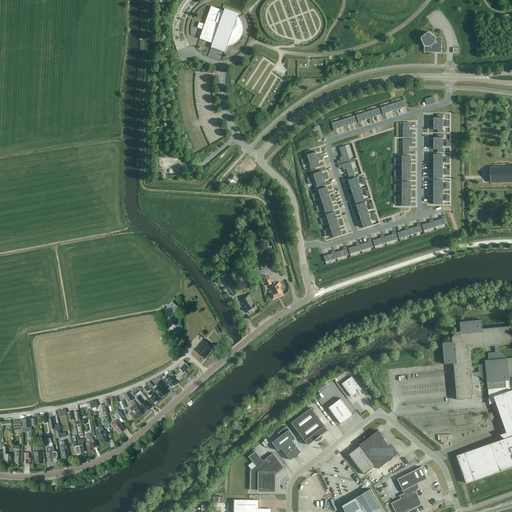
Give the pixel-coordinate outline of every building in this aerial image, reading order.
[(211,6),(200,39),(227,48),(228,46),(229,46),(233,45),(237,42),(240,39),(242,35),(243,30),(243,26),(241,22),(239,18),(238,17),(238,16),(211,6)] [(428,32),(427,33),(422,37),(421,37),(421,38),(421,40),(424,46),(424,52),(441,53),(442,37),(436,37),(430,33),(429,32),(428,32)] [(434,96),(425,98),(427,104),(436,101),(434,96)] [(404,101),(393,104),(394,110),(397,109),(406,107),(404,101)] [(393,104),(381,108),(383,114),(386,113),(394,110),(393,104)] [(380,109),(368,112),(370,118),(373,117),(381,115),(380,109)] [(368,112),(356,116),(358,122),(361,121),(370,118),(368,112)] [(433,117),(433,124),(443,124),(443,118),(444,118),(444,115),(437,114),(437,117),(433,117)] [(355,116),(343,120),(345,126),(348,125),(357,122),(355,116)] [(343,120),(332,124),(334,130),(336,129),(345,126),(343,120)] [(403,122),(403,138),(412,138),(412,134),(412,131),(409,131),(409,122),(403,122)] [(433,124),(433,130),(437,130),(437,133),(444,133),(444,130),(443,130),(443,124),(433,124)] [(433,137),(433,143),(443,143),(443,137),(444,137),(444,134),(437,134),(437,137),(433,137)] [(403,139),(403,154),(409,154),(409,145),(412,145),(412,142),(412,139),(403,139)] [(433,143),(433,150),(437,150),(437,153),(444,153),(444,149),(443,149),(443,143),(433,143)] [(342,156),(340,157),(340,160),(341,163),(350,160),(346,146),(340,148),(342,156)] [(311,150),(305,152),(306,155),(307,155),(309,161),(318,158),(316,152),(312,153),(311,150)] [(318,158),(309,161),(311,166),(310,167),(311,170),(317,168),(316,165),(320,164),(318,158)] [(351,162),(342,165),(343,168),(344,171),(347,170),(350,178),(356,176),(351,162)] [(511,166),(490,167),(490,183),(511,182),(511,166)] [(317,169),(311,171),(312,174),(313,174),(315,179),(324,177),(322,171),(318,172),(317,169)] [(324,177),(315,179),(317,185),(316,185),(317,188),(323,187),(322,184),(326,183),(324,177)] [(357,177),(348,180),(350,186),(359,183),(357,177)] [(359,183),(350,186),(352,192),(361,189),(359,183)] [(327,187),(318,190),(320,196),(329,193),(327,187)] [(361,189),(352,192),(354,198),(363,195),(361,189)] [(329,193),(320,196),(322,201),(331,199),(329,193)] [(363,195),(354,198),(356,203),(364,201),(363,195)] [(331,199),(322,201),(324,207),(333,204),(331,199)] [(365,202),(356,205),(358,211),(367,208),(365,202)] [(333,204),(324,207),(326,213),(335,210),(333,204)] [(367,208),(358,211),(360,216),(369,214),(367,208)] [(335,212),(326,214),(328,220),(337,217),(335,212)] [(369,214),(360,216),(362,222),(370,219),(369,214)] [(337,217),(328,220),(330,226),(339,223),(337,217)] [(442,218),(433,221),(435,227),(447,223),(445,217),(442,218)] [(370,219),(362,222),(363,228),(372,225),(370,219)] [(431,222),(422,225),(424,231),(435,227),(433,221),(431,222)] [(339,223),(330,226),(332,232),(340,229),(339,223)] [(418,226),(409,229),(411,235),(422,231),(421,225),(418,226)] [(340,229),(332,232),(333,238),(342,235),(340,229)] [(406,230),(397,233),(399,239),(411,235),(409,229),(406,230)] [(393,234),(384,237),(386,243),(398,239),(396,233),(393,234)] [(381,238),(373,240),(375,246),(386,243),(384,237),(381,238)] [(368,242),(360,245),(362,251),(373,247),(371,241),(368,242)] [(357,246),(348,248),(350,254),(362,251),(360,245),(357,246)] [(344,250),(335,252),(337,258),(349,255),(347,249),(344,250)] [(332,253),(324,256),(325,262),(337,258),(335,252),(332,253)] [(222,277),(233,296),(241,291),(229,272),(225,275),(223,272),(221,274),(223,276),(222,277)] [(263,275),(267,286),(272,284),(268,273),(263,275)] [(270,291),(273,299),(284,295),(280,287),(282,286),(280,282),(270,286),(272,290),(270,291)] [(247,309),(250,313),(258,309),(254,304),(255,304),(249,295),(241,300),(247,309)] [(165,310),(171,314),(177,307),(172,302),(165,310)] [(511,466),(511,390),(510,391),(509,377),(511,376),(511,357),(507,358),(499,352),(498,345),(495,345),(495,352),(488,352),(488,358),(483,364),(478,364),(479,371),(472,372),(470,350),(473,347),(509,344),(509,343),(511,342),(511,332),(511,326),(482,329),(481,320),(460,322),(461,332),(456,332),(452,337),(452,342),(443,343),(445,364),(453,363),(457,400),(473,398),(473,395),(474,394),(473,376),(479,376),(487,382),(488,390),(489,402),(495,400),(507,434),(502,436),(505,439),(457,456),(466,483),(511,466)] [(213,349),(207,344),(208,344),(202,340),(194,350),(199,354),(204,359),(213,349)] [(185,363),(181,367),(179,364),(177,366),(183,373),(189,367),(185,363)] [(168,384),(171,387),(175,383),(172,380),(173,380),(171,377),(173,375),(170,372),(162,379),(168,385),(168,384)] [(362,389),(352,376),(342,384),(352,397),(358,392),(358,393),(360,392),(360,391),(362,389)] [(153,389),(161,397),(165,393),(161,388),(163,385),(159,381),(156,383),(157,384),(153,389)] [(131,392),(134,396),(140,391),(137,387),(131,392)] [(123,394),(128,402),(133,399),(129,391),(123,394)] [(150,396),(149,397),(154,403),(158,399),(150,391),(148,393),(150,396)] [(138,396),(135,399),(145,411),(149,407),(144,401),(143,402),(138,396)] [(353,415),(341,398),(329,408),(341,424),(353,415)] [(130,413),(135,420),(142,414),(136,407),(138,406),(135,403),(129,408),(132,411),(130,413)] [(300,415),(310,408),(308,406),(306,408),(299,413),(300,415)] [(311,408),(292,423),(308,445),(315,440),(317,441),(319,440),(321,439),(322,437),(322,435),(328,430),(311,408)] [(67,415),(65,409),(57,412),(59,417),(67,415)] [(90,410),(87,411),(91,431),(92,437),(96,436),(94,430),(90,410)] [(123,416),(120,411),(115,415),(118,419),(123,416)] [(31,426),(30,418),(25,419),(21,419),(22,427),(26,427),(31,426)] [(116,429),(119,433),(124,429),(121,425),(116,419),(110,424),(115,430),(116,429)] [(17,428),(17,431),(21,431),(21,420),(13,421),(14,428),(17,428)] [(97,433),(96,434),(100,441),(101,440),(103,444),(109,441),(106,435),(101,426),(95,430),(97,433)] [(278,433),(281,436),(289,430),(287,426),(285,428),(284,428),(278,433)] [(272,442),(278,451),(279,451),(282,448),(291,460),(294,458),(295,458),(296,458),(297,458),(297,457),(298,456),(298,455),(298,454),(301,452),(292,440),(296,438),(289,430),(281,436),(272,442)] [(392,445),(390,447),(384,439),(385,439),(379,431),(360,445),(376,465),(378,469),(398,454),(392,445)] [(92,437),(91,438),(89,433),(85,435),(87,440),(89,439),(90,443),(86,444),(88,451),(92,449),(92,448),(96,447),(92,437)] [(73,442),(72,442),(73,447),(75,447),(77,454),(80,453),(79,445),(76,446),(74,436),(72,437),(73,442)] [(46,448),(48,462),(53,461),(51,447),(50,447),(48,438),(43,439),(44,447),(46,446),(46,448)] [(63,457),(63,458),(68,457),(67,452),(68,452),(65,441),(61,442),(63,445),(59,446),(62,458),(63,457)] [(360,445),(348,455),(364,475),(376,465),(360,445)] [(3,446),(3,453),(4,454),(4,457),(5,457),(4,463),(10,463),(10,457),(11,457),(11,454),(7,454),(7,446),(3,446)] [(35,458),(36,463),(41,463),(41,458),(42,458),(41,451),(33,452),(34,458),(35,458)] [(256,466),(251,470),(250,490),(272,490),(272,477),(284,468),(273,453),(263,461),(256,451),(249,456),(256,466)] [(26,462),(26,464),(31,463),(31,462),(32,462),(32,453),(24,453),(25,462),(26,462)] [(427,479),(422,467),(397,479),(406,496),(391,503),(395,511),(407,511),(420,506),(421,502),(416,492),(418,485),(418,483),(427,479)] [(384,511),(371,489),(355,498),(342,506),(345,511),(384,511)] [(271,511),(272,509),(259,509),(260,500),(234,500),(234,511),(271,511)]
